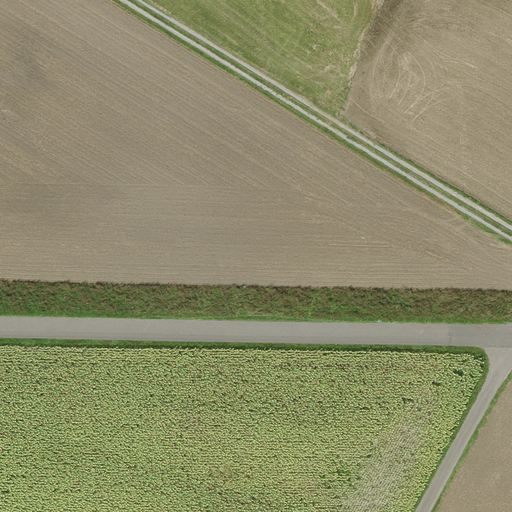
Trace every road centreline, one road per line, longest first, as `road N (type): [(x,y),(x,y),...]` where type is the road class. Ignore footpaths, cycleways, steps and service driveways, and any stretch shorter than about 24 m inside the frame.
road 1 (tertiary): [(511,338),(0,326)]
road 2 (track): [(511,234),(124,0)]
road 3 (track): [(425,511),(511,351)]
